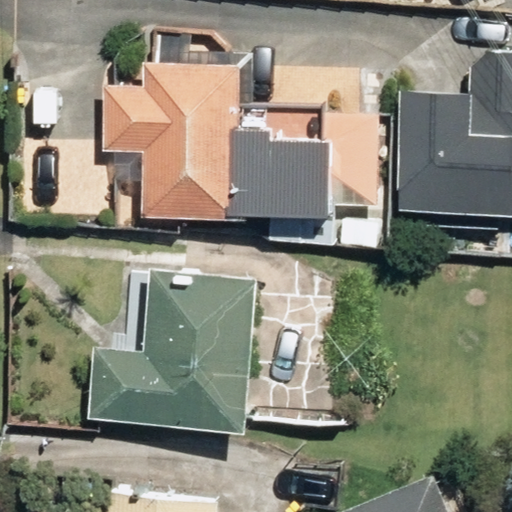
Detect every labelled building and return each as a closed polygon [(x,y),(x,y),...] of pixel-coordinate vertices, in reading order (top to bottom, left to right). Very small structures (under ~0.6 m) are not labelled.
[(403,93),(398,210),(511,214),(511,53),(468,51),(466,96),(403,93)] [(281,206),(282,237),(345,237),(344,128),(284,129),(284,120),(254,120),(254,54),(154,54),(155,78),(115,79),(115,144),(125,144),(126,174),(156,174),(155,207),(281,206)] [(85,421),(242,434),(256,278),(148,268),(140,354),(92,349),(85,421)] [(460,511),(444,472),(345,511),(460,511)] [(232,511),(233,495),(113,486),(111,511),(232,511)]
